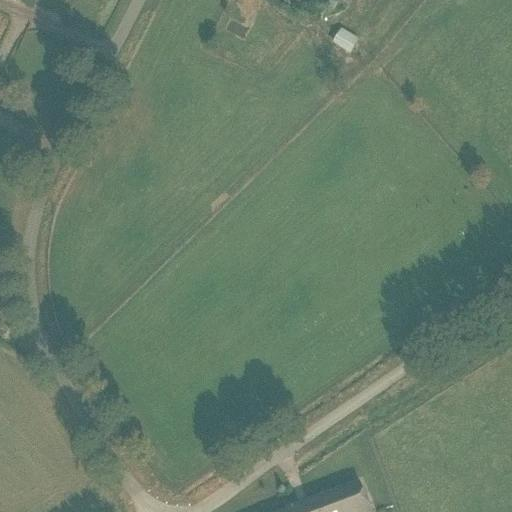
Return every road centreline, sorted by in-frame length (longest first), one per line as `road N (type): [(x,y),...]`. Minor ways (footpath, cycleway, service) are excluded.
road 1 (unclassified): [(136,0),(51,170),(23,246),(35,330),(131,511)]
road 2 (unclassified): [(192,511),(511,293)]
